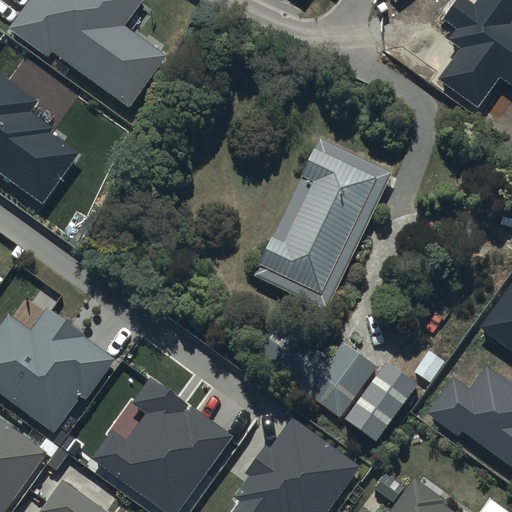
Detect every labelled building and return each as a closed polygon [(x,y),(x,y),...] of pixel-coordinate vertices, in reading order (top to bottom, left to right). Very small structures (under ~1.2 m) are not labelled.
[(29,0),(8,29),(46,56),(51,50),(129,106),(165,57),(123,27),(142,0),(29,0)] [(511,23),(511,0),(477,0),(475,4),(469,0),(454,0),(441,19),(455,29),(447,40),(458,48),(436,79),(478,108),(501,77),(511,84),(511,25),(511,23)] [(39,100),(0,72),(0,174),(42,204),(79,152),(50,132),(53,127),(31,111),(39,100)] [(391,173),(318,139),(254,276),(325,311),(391,173)] [(511,278),(477,326),(511,350),(511,278)] [(282,303),(261,287),(250,301),(270,317),(282,303)] [(117,359),(46,308),(28,332),(7,317),(0,326),(0,393),(53,432),(78,398),(85,403),(117,359)] [(269,383),(278,371),(338,420),(377,368),(345,344),(331,361),(314,348),(324,334),(294,311),(241,381),(269,402),(278,390),(269,383)] [(416,385),(385,363),(344,420),(375,442),(416,385)] [(511,385),(485,366),(469,389),(451,375),(424,412),(457,436),(461,430),(511,466),(511,385)] [(177,511),(233,437),(149,377),(129,404),(145,415),(124,442),(112,433),(93,459),(165,511),(177,511)] [(327,511),(359,467),(292,420),(270,451),(264,447),(245,474),(248,476),(233,497),(239,502),(232,511),(327,511)] [(0,511),(2,511),(45,453),(0,421),(0,511)] [(463,511),(412,476),(386,511),(463,511)] [(105,511),(62,480),(38,511),(105,511)]
